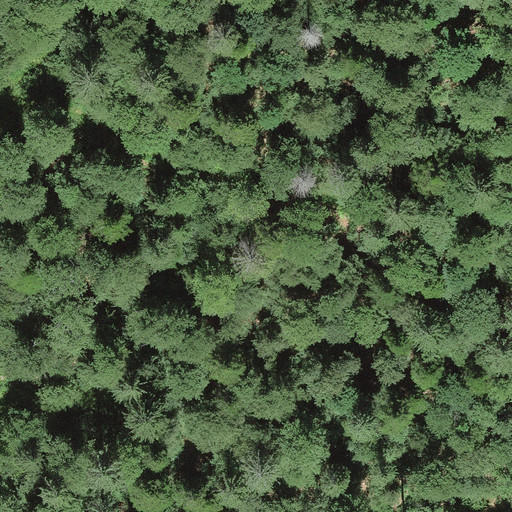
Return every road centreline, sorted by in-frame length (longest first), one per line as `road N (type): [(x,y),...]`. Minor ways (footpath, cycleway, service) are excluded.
road 1 (track): [(511,254),(54,106),(0,106)]
road 2 (track): [(511,282),(84,398),(0,394)]
